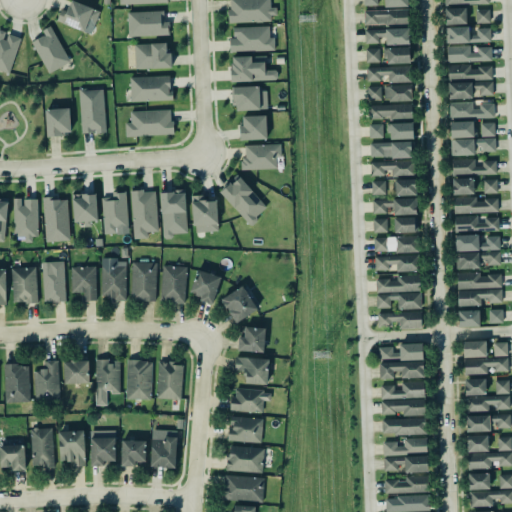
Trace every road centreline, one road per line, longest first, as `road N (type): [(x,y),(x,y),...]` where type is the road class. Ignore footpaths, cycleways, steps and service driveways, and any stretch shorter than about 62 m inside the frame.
road 1 (residential): [(425,0),(448,511)]
road 2 (residential): [(0,335),(206,338)]
road 3 (residential): [(203,154),(0,168)]
road 4 (residential): [(0,500),(193,499)]
road 5 (residential): [(206,338),(191,511)]
road 6 (residential): [(203,154),(196,0)]
